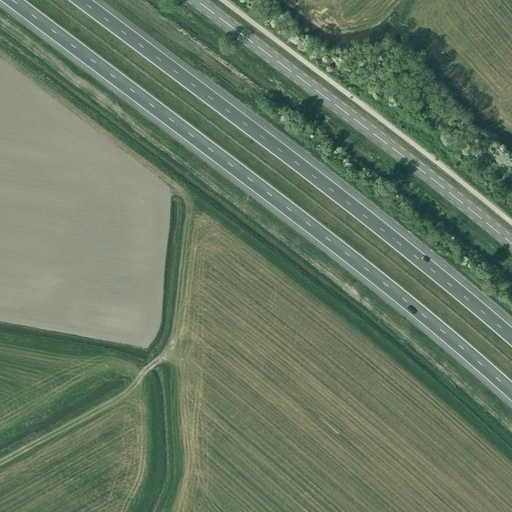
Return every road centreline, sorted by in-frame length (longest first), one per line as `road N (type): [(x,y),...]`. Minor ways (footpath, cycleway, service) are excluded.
road 1 (motorway): [(7,0),(300,220),(511,394)]
road 2 (motorway): [(511,341),(327,189),(75,0)]
road 3 (track): [(0,53),(187,194),(175,324),(166,357),(141,370)]
road 4 (tertiary): [(511,244),(194,0)]
